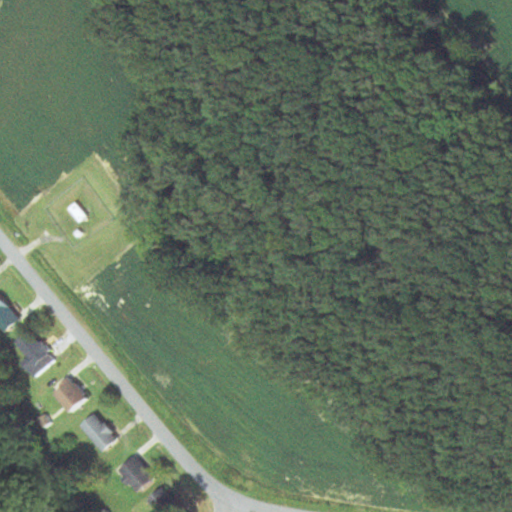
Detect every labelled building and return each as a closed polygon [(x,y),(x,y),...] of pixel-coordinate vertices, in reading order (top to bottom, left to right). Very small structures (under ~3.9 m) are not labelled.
[(87,223),(92,216),(78,206),(73,213),(87,223)] [(0,321),(11,335),(26,322),(4,295),(0,298),(0,321)] [(21,346),(33,358),(26,365),(40,380),(62,359),(35,332),(21,346)] [(93,397),(73,380),(58,398),(78,415),(93,397)] [(125,440),(102,415),(87,429),(111,454),(125,440)] [(145,496),(162,481),(142,459),(125,474),(145,496)] [(172,511),(188,511),(177,511),(177,497),(158,497),(158,511),(172,511)]
